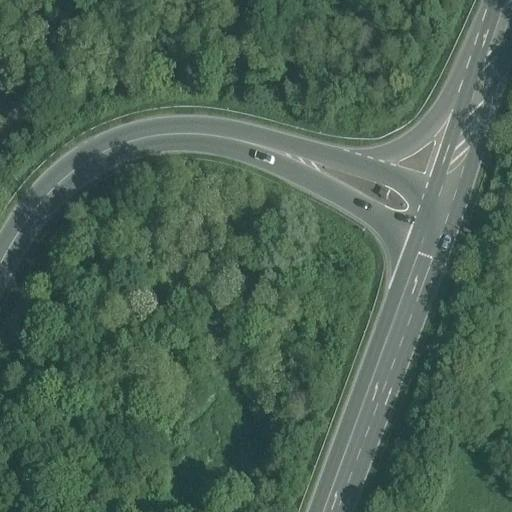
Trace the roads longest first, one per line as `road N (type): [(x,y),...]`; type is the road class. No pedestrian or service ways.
road 1 (primary): [(344,181),(224,146),(144,146),(94,164),(53,198),(0,275)]
road 2 (primary): [(435,213),(327,511)]
road 3 (primary): [(477,100),(417,145),(344,181)]
road 4 (primary): [(477,100),(435,213)]
